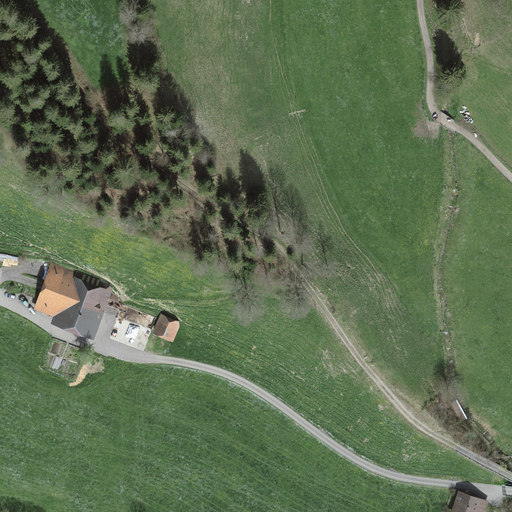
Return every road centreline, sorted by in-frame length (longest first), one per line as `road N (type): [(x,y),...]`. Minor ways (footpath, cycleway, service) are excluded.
road 1 (unclassified): [(0,302),(97,347),(230,376),(391,475),(511,491)]
road 2 (track): [(419,0),(435,110),(511,178)]
